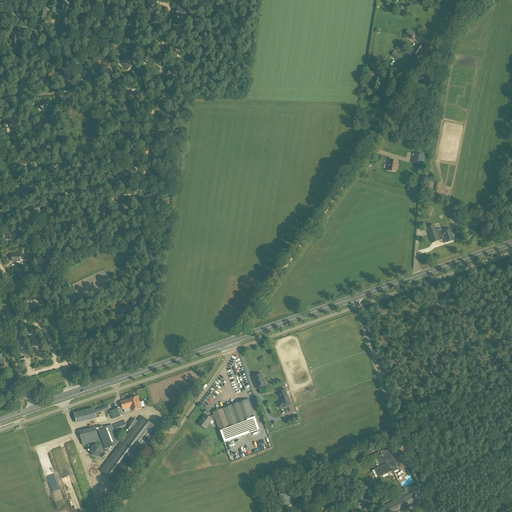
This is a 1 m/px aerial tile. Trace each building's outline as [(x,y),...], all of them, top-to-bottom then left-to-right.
[(63,2),(60,1),(58,9),(61,10),(64,11),(67,3),(63,2)] [(26,15),(22,9),(19,10),(16,12),(21,19),(24,17),(26,15)] [(133,26),(135,18),(132,17),(129,16),(126,24),(130,26),(130,25),(133,26)] [(86,31),(83,23),(80,25),(80,24),(77,25),(80,34),(84,32),(86,31)] [(182,33),(183,30),(176,27),(175,30),(174,30),(173,34),(182,36),(183,33),(182,33)] [(411,40),(415,35),(408,30),(404,35),(411,40)] [(41,38),(36,32),(33,34),(33,33),(30,35),(35,43),(38,40),(41,38)] [(400,52),(405,45),(400,41),(395,49),(400,52)] [(420,55),(424,49),(417,44),(414,49),(414,50),(410,56),(416,60),(419,55),(420,55)] [(180,51),(173,46),(172,49),(171,49),(169,52),(177,57),(179,53),(178,53),(180,51)] [(398,60),(401,55),(394,51),(391,56),(398,60)] [(155,60),(148,55),(146,58),(144,61),(152,66),(153,63),(153,62),(155,60)] [(132,65),(127,59),(125,61),(124,60),(122,63),(128,70),(130,67),(132,65)] [(113,73),(109,66),(106,68),(106,67),(103,69),(108,77),(110,75),(113,73)] [(176,74),(177,71),(170,69),(169,72),(168,72),(167,75),(175,78),(177,74),(176,74)] [(70,76),(65,70),(63,72),(62,72),(60,74),(66,81),(68,79),(68,78),(70,76)] [(91,78),(89,71),(86,72),(86,71),(82,72),(85,81),(88,80),(88,79),(91,78)] [(50,82),(46,75),(44,76),(40,78),(45,86),(48,84),(48,83),(50,82)] [(25,88),(28,80),(26,79),(22,77),(19,86),(22,87),(22,86),(25,88)] [(145,96),(144,93),(145,93),(144,89),(135,92),(136,95),(137,95),(138,98),(145,96)] [(48,102),(46,100),(39,104),(41,106),(40,106),(42,110),(50,105),(48,102)] [(132,109),(125,104),(123,107),(121,110),(129,115),(131,111),(132,109)] [(13,123),(12,120),(4,121),(5,124),(4,124),(5,128),(14,126),(13,123)] [(41,124),(40,122),(32,125),(34,128),(33,128),(35,131),(43,128),(41,124)] [(128,134),(121,130),(119,133),(119,132),(117,135),(124,140),(127,137),(126,137),(128,134)] [(166,135),(159,131),(157,134),(155,136),(163,141),(165,138),(164,138),(166,135)] [(21,144),(19,141),(12,144),(13,147),(14,150),(23,147),(21,144)] [(49,145),(48,142),(40,145),(42,148),(41,148),(43,152),(51,148),(49,144),(49,145)] [(163,157),(157,152),(155,155),(155,154),(152,157),(159,163),(162,160),(161,160),(163,157)] [(397,166),(398,162),(389,160),(388,164),(389,164),(388,170),(396,172),(397,166)] [(57,165),(56,162),(48,164),(49,167),(48,167),(49,171),(58,169),(57,165)] [(136,169),(128,166),(127,168),(125,172),(133,175),(135,172),(134,172),(136,169)] [(159,179),(160,176),(152,173),(151,176),(149,179),(158,182),(159,179)] [(115,180),(110,174),(108,176),(107,175),(104,178),(110,185),(113,182),(115,180)] [(97,189),(92,183),(90,185),(89,185),(86,187),(92,194),(95,192),(95,191),(97,189)] [(80,192),(75,186),(73,188),(73,187),(70,190),(75,197),(78,195),(77,194),(80,192)] [(158,197),(152,193),(150,195),(149,195),(147,198),(154,203),(156,200),(158,197)] [(128,210),(126,202),(123,203),(119,203),(121,212),(125,211),(128,210)] [(41,207),(40,203),(32,206),(33,209),(32,209),(33,212),(42,210),(41,207)] [(90,224),(86,217),(83,218),(80,220),(84,228),(88,226),(88,225),(90,224)] [(47,226),(45,223),(40,229),(42,231),(41,232),(44,234),(50,228),(48,225),(47,226)] [(436,232),(434,225),(427,228),(432,243),(445,239),(446,242),(454,240),(452,234),(453,234),(451,229),(442,232),(443,234),(439,235),(438,232),(437,232),(436,232)] [(10,235),(11,232),(3,231),(2,234),(1,237),(10,239),(11,235),(10,235)] [(26,277),(27,274),(19,273),(18,276),(17,279),(26,281),(26,277)] [(121,318),(131,312),(127,305),(117,312),(121,318)] [(256,388),(266,384),(262,373),(253,376),(256,388)] [(284,408),(291,405),(285,388),(278,391),(281,402),(277,403),(279,409),(283,407),(284,408)] [(141,408),(137,397),(127,400),(120,402),(123,409),(130,407),(131,411),(141,408)] [(225,443),(260,430),(249,399),(223,408),(223,409),(213,412),(214,416),(210,417),(206,415),(203,420),(202,419),(199,423),(205,428),(211,420),(213,419),(214,421),(216,421),(220,430),(225,443)] [(96,413),(109,409),(107,405),(95,410),(96,413)] [(112,419),(123,415),(120,407),(109,411),(112,419)] [(76,422),(96,417),(93,408),(74,413),(76,422)] [(158,429),(141,416),(137,421),(133,418),(128,424),(132,427),(100,471),(117,484),(158,429)] [(116,433),(127,429),(124,420),(113,425),(116,433)] [(105,449),(119,443),(112,425),(98,430),(105,449)] [(82,445),(99,441),(95,427),(79,431),(82,445)] [(98,457),(101,455),(102,453),(103,449),(101,447),(98,445),(95,445),(92,446),(91,449),(90,452),(92,455),(95,457),(98,457)] [(389,454),(392,452),(390,449),(381,453),(380,452),(371,456),(373,460),(376,459),(379,467),(374,469),(377,474),(377,473),(378,473),(379,473),(381,476),(381,477),(391,472),(391,470),(393,470),(394,472),(398,470),(391,456),(390,457),(389,454)] [(398,511),(415,504),(409,493),(395,500),(393,496),(388,499),(390,503),(384,506),(387,511),(398,511)] [(290,505),(292,498),(280,494),(279,498),(283,499),(282,501),(288,503),(288,504),(290,505)]
